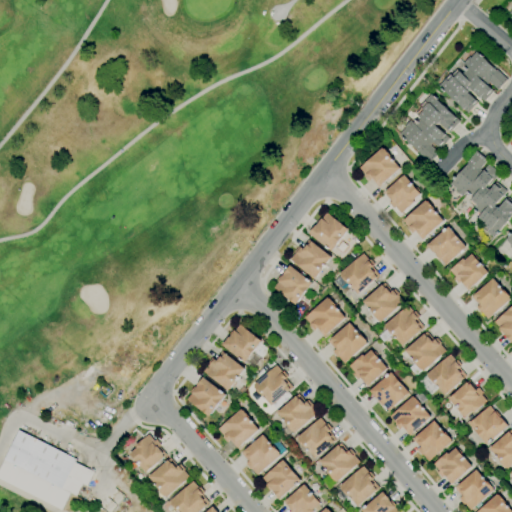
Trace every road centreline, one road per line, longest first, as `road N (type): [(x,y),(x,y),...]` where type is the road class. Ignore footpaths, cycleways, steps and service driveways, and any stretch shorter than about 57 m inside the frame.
road 1 (residential): [(457,0),(159,384),(153,405)]
road 2 (residential): [(436,511),(236,283)]
road 3 (residential): [(511,385),(325,172)]
road 4 (residential): [(153,405),(179,424),(253,511)]
